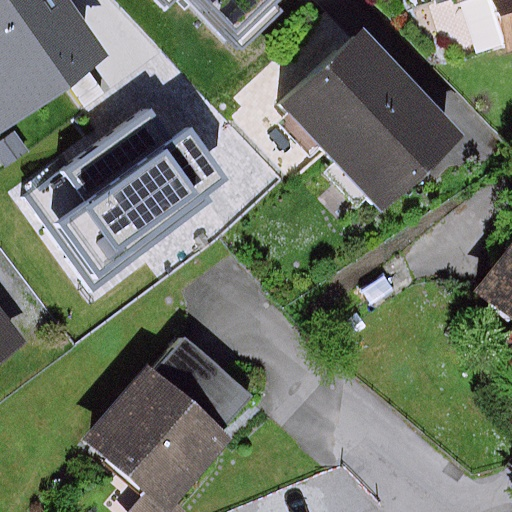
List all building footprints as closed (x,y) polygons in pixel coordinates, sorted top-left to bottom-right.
[(69,0),(0,0),(0,130),(108,53),(69,0)] [(207,0),(230,24),(256,0),(207,0)] [(511,0),(501,0),(511,36),(511,0)] [(365,28),(286,104),(334,153),(412,79),(365,28)] [(412,79),(334,153),(385,207),(463,133),(412,79)] [(153,111),(29,197),(91,284),(209,201),(206,197),(227,182),(190,130),(174,141),(153,111)] [(511,251),(481,295),(511,317),(511,251)] [(72,440),(149,511),(151,511),(218,441),(190,415),(213,390),(163,343),(72,440)]
